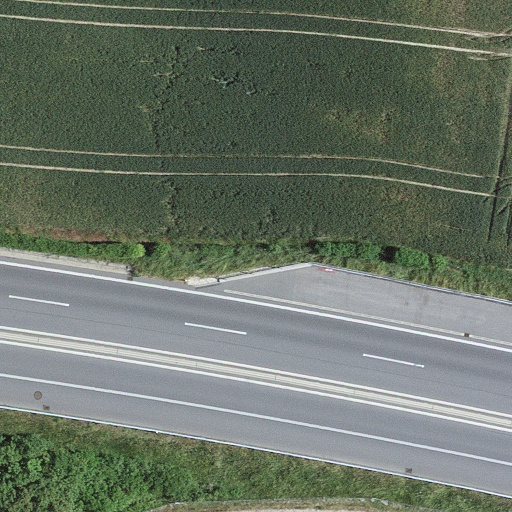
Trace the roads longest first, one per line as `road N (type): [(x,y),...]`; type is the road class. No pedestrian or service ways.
road 1 (trunk): [(0,359),(511,448)]
road 2 (trunk): [(511,384),(0,295)]
